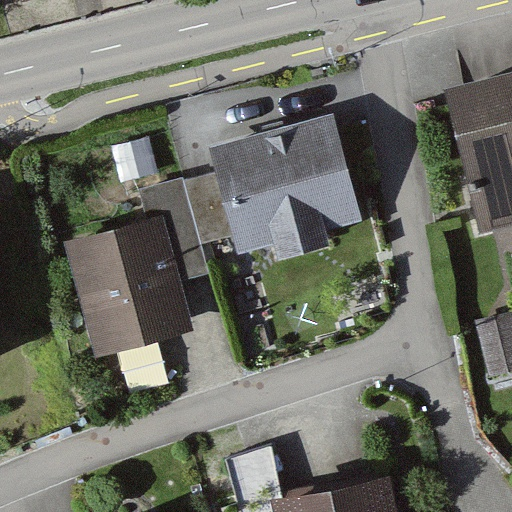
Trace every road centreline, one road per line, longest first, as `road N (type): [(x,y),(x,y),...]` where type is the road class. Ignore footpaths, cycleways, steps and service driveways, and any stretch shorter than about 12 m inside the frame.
road 1 (residential): [(374,0),(424,332),(368,360),(153,427),(0,493)]
road 2 (tertiary): [(0,77),(327,0)]
